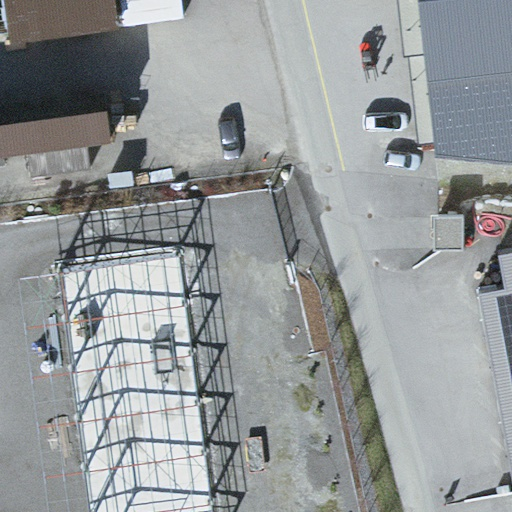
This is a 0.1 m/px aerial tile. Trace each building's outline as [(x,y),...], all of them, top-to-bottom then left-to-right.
[(127,18),(124,0),(8,0),(13,32),(127,18)] [(180,0),(124,0),(127,18),(182,11),(180,0)] [(511,0),(416,0),(435,155),(511,163),(511,0)] [(108,86),(0,100),(0,151),(32,147),(33,155),(117,143),(108,86)] [(171,511),(141,235),(6,250),(33,511),(171,511)] [(511,253),(497,257),(503,289),(475,295),(511,492),(511,253)]
